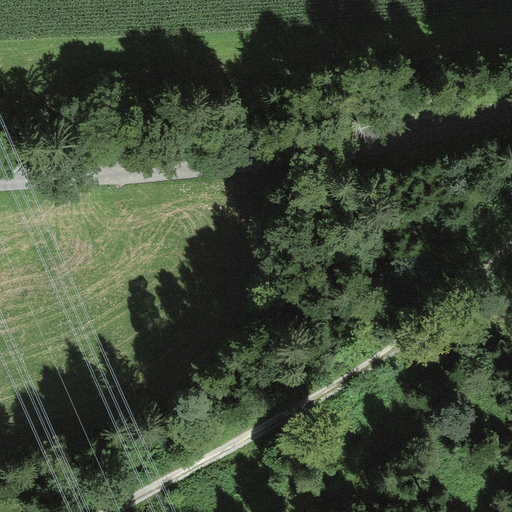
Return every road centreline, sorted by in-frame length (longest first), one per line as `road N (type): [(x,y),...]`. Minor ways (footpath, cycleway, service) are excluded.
road 1 (tertiary): [(0,177),(172,165),(511,111)]
road 2 (track): [(511,243),(385,351),(103,511)]
